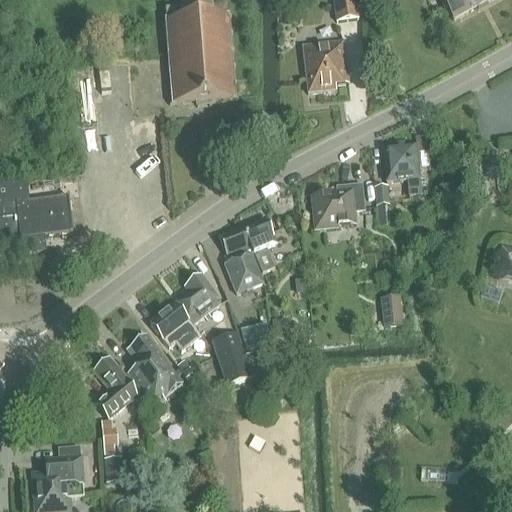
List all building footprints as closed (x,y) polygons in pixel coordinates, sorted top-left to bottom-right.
[(333,0),(336,24),(358,21),(354,0),(333,0)] [(440,0),(453,23),(495,0),(440,0)] [(162,11),(169,107),(238,102),(230,6),(162,11)] [(335,94),(334,88),(347,87),(343,45),(302,50),(307,97),(335,94)] [(415,146),(385,149),(388,182),(409,180),(410,196),(422,194),(418,155),(429,154),(428,139),(415,140),(415,146)] [(45,238),(74,234),(69,200),(17,206),(15,186),(0,187),(0,253),(1,260),(47,254),(45,238)] [(340,229),(357,227),(356,215),(365,214),(362,186),(335,189),(336,194),(328,195),(328,199),(313,200),(316,234),(341,232),(340,229)] [(386,190),(375,191),(377,208),(388,207),(386,190)] [(265,250),(277,244),(267,221),(246,230),(256,254),(253,255),(261,275),(274,269),(265,250)] [(265,284),(261,275),(253,255),(256,254),(246,230),(221,241),(231,264),(226,266),(239,296),(265,284)] [(189,295),(176,305),(193,328),(219,308),(213,300),(215,298),(201,279),(186,290),(189,295)] [(381,300),(382,316),(384,331),(403,329),(400,299),(381,300)] [(150,325),(168,349),(175,343),(182,353),(201,338),(193,328),(176,305),(150,325)] [(240,333),(245,354),(271,347),(265,327),(240,333)] [(215,358),(225,389),(251,380),(237,336),(211,344),(215,358)] [(127,354),(139,369),(128,377),(151,406),(162,398),(164,400),(168,397),(183,386),(146,339),(130,351),(127,354)] [(93,374),(112,396),(107,400),(106,399),(96,408),(109,423),(138,399),(129,384),(130,383),(110,360),(93,374)] [(45,478),(35,479),(37,511),(69,511),(68,502),(83,501),(82,484),(84,484),(81,451),(61,453),(62,463),(44,464),(45,478)] [(119,462),(102,463),(104,486),(121,485),(119,462)]
